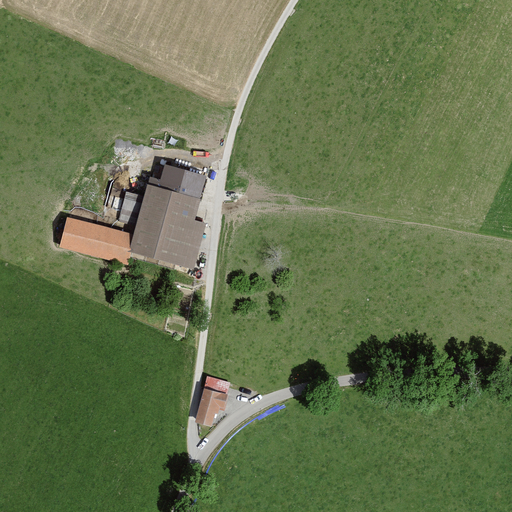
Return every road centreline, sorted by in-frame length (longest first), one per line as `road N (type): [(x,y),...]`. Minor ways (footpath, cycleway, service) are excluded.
road 1 (track): [(204,459),(192,442),(221,167),(246,92),(293,0)]
road 2 (residential): [(178,511),(213,441),(269,397),(357,377),(511,372)]
